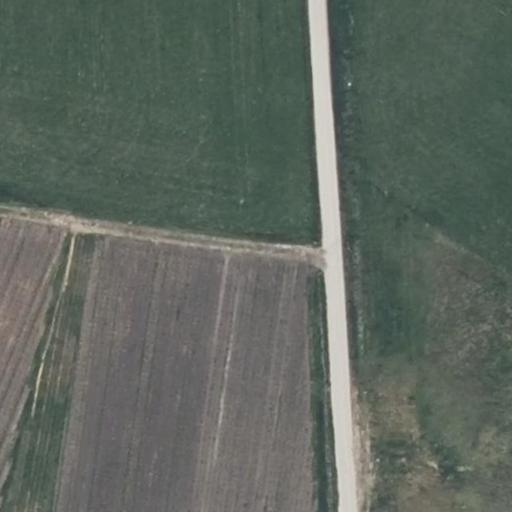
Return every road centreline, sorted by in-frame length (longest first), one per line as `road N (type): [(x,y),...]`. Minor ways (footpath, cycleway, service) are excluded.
road 1 (track): [(346,511),(318,0)]
road 2 (track): [(0,211),(333,261)]
